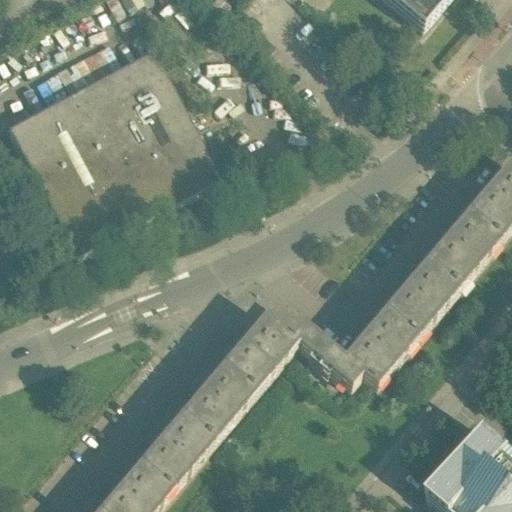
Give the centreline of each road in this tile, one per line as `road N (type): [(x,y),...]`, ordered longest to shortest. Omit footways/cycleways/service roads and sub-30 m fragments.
road 1 (residential): [(504,80),(332,216),(191,287)]
road 2 (residential): [(64,511),(207,344),(191,287)]
road 3 (residential): [(191,287),(0,366)]
